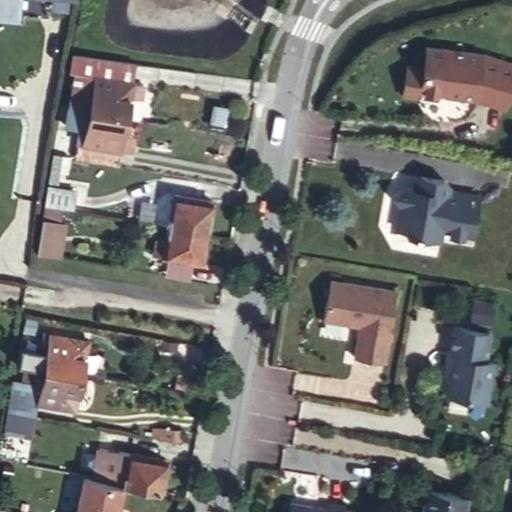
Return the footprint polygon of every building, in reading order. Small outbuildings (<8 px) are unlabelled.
[(0,0),(0,16),(17,18),(18,0),(0,0)] [(409,60),(403,89),(419,92),(436,96),(443,91),(475,97),(504,108),(511,87),(511,62),(484,52),(429,42),(424,63),(409,60)] [(93,110),(126,116),(130,95),(141,97),(144,81),(123,77),(126,63),(98,57),(77,53),(68,106),(93,110)] [(89,129),(93,110),(68,106),(64,125),(79,128),(89,129)] [(120,151),(126,116),(93,110),(89,129),(79,128),(76,143),(119,151),(120,151)] [(74,158),(116,165),(119,151),(76,143),(74,158)] [(59,155),(51,153),(47,177),(55,179),(59,155)] [(415,189),(400,186),(389,194),(397,204),(394,227),(413,230),(412,234),(438,238),(439,229),(447,231),(447,233),(461,236),(461,233),(470,234),(476,195),(445,190),(447,180),(417,176),(415,189)] [(46,182),(43,200),(70,205),(73,187),(46,182)] [(165,223),(206,230),(211,201),(170,192),(165,223)] [(35,249),(58,254),(64,218),(41,215),(35,249)] [(200,262),(206,230),(165,223),(159,255),(200,262)] [(393,288),(327,276),(320,315),(356,322),(350,354),(380,360),(393,288)] [(468,326),(494,328),(495,300),(470,298),(468,326)] [(44,325),(20,320),(15,356),(43,360),(45,349),(40,348),(44,330),(44,325)] [(486,331),(451,325),(446,352),(444,352),(442,363),(447,364),(445,372),(443,371),(439,391),(482,399),(490,360),(481,359),(486,331)] [(41,365),(81,372),(88,340),(44,330),(40,348),(45,349),(43,360),(41,365)] [(21,361),(18,380),(32,382),(37,383),(41,365),(21,361)] [(73,408),(81,372),(41,365),(37,383),(32,382),(28,399),(33,400),(73,408)] [(173,390),(190,393),(194,371),(177,368),(173,390)] [(11,378),(5,409),(31,414),(33,400),(28,399),(32,382),(18,380),(11,378)] [(5,409),(4,416),(1,432),(26,436),(31,414),(5,409)] [(4,450),(2,462),(27,466),(29,454),(4,450)] [(133,464),(133,457),(115,454),(114,461),(133,464)] [(128,485),(159,491),(164,460),(134,455),(133,457),(133,464),(128,483),(128,485)] [(110,480),(128,483),(133,464),(114,461),(110,480)] [(80,476),(73,511),(114,511),(120,484),(80,476)] [(460,511),(464,496),(422,488),(417,511),(460,511)] [(284,499),(281,511),(335,511),(337,504),(320,501),(319,505),(284,499)]
